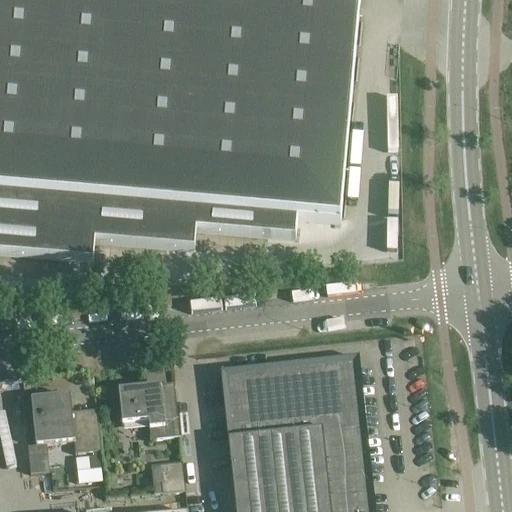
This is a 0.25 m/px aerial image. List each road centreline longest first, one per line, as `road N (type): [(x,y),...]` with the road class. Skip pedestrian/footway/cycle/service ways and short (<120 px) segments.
road 1 (unclassified): [(0,343),(478,291)]
road 2 (tertiary): [(465,0),(463,172),(478,291)]
road 3 (tertiary): [(478,291),(502,511)]
